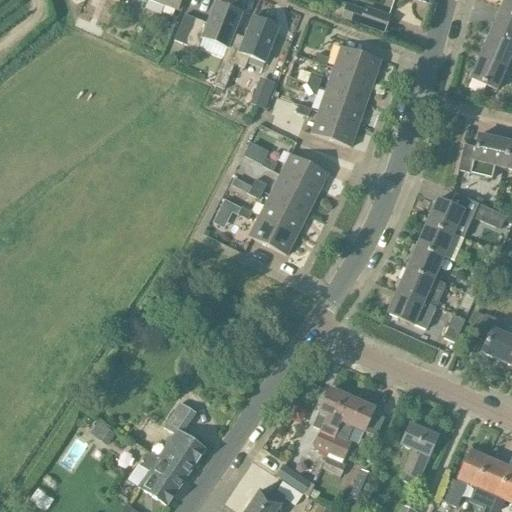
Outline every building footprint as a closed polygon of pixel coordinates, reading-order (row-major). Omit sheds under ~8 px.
[(148,0),(145,8),(159,14),(162,6),(176,11),(180,0),(148,0)] [(511,0),(504,0),(499,11),(511,16),(511,0)] [(227,49),(232,35),(241,13),(216,3),(207,24),(184,15),(174,41),(197,50),(202,39),(227,49)] [(389,17),(366,10),(347,4),(342,20),(361,25),(384,32),(389,17)] [(511,16),(499,11),(490,34),(511,43),(511,16)] [(227,49),(223,59),(212,85),(222,90),(233,65),(244,69),(249,57),(264,64),(279,28),(252,18),(243,39),(232,35),(227,49)] [(511,54),(511,43),(490,34),(480,56),(506,68),(511,54)] [(333,70),(361,79),(373,84),(380,61),(341,48),(333,70)] [(317,55),(314,63),(326,67),(328,59),(317,55)] [(506,68),(480,56),(470,80),(496,91),(506,68)] [(373,84),(361,79),(333,70),(326,92),(352,101),(365,105),(373,84)] [(309,76),(306,84),(318,88),(321,80),(309,76)] [(275,84),(263,80),(253,106),(265,111),(275,84)] [(315,96),(318,88),(306,84),(304,92),(315,96)] [(365,105),(352,101),(326,92),(318,113),(344,122),(358,127),(365,105)] [(296,114),(308,118),(311,110),(299,106),(296,114)] [(358,127),(344,122),(318,113),(311,135),(350,149),(358,127)] [(510,143),(478,136),(474,151),(465,148),(460,170),(494,178),(496,168),(503,169),(510,143)] [(511,143),(510,143),(503,169),(511,171),(511,143)] [(317,196),(328,175),(290,156),(280,177),(317,196)] [(265,160),(262,167),(272,172),(275,165),(265,160)] [(317,196),(280,177),(269,197),(307,216),(317,196)] [(230,186),(248,195),(251,188),(234,179),(230,186)] [(251,188),(262,193),(266,186),(255,180),(251,188)] [(251,188),(248,195),(259,201),(262,193),(251,188)] [(426,224),(453,236),(463,240),(464,240),(479,206),(456,195),(451,206),(436,200),(426,224)] [(307,216),(269,197),(259,218),(296,237),(307,216)] [(224,201),(221,207),(232,213),(237,216),(240,209),(224,201)] [(241,208),(240,209),(237,216),(248,221),(252,213),(241,208)] [(296,237),(259,218),(248,239),(286,257),(296,237)] [(463,240),(453,236),(426,224),(416,246),(443,258),(453,262),(463,240)] [(443,258),(416,246),(406,269),(433,281),(443,258)] [(511,286),(511,276),(492,268),(487,281),(510,291),(511,286)] [(433,281),(406,269),(396,292),(435,309),(445,286),(433,281)] [(474,273),(469,285),(478,289),(484,277),(474,273)] [(396,292),(386,315),(425,332),(435,309),(396,292)] [(458,308),(468,312),(474,300),(464,295),(458,308)] [(466,334),(474,338),(477,332),(484,317),(475,313),(466,334)] [(511,361),(511,337),(492,329),(496,321),(484,316),(484,317),(477,332),(474,338),(485,342),(480,354),(510,367),(511,361)] [(452,317),(443,339),(454,344),(464,322),(452,317)] [(352,401),(329,391),(319,413),(312,427),(321,431),(314,446),(320,449),(317,455),(326,458),(327,459),(352,401)] [(352,401),(327,459),(326,458),(321,470),(340,478),(345,467),(340,465),(350,444),(346,442),(352,428),(363,433),(373,410),(352,401)] [(149,455),(185,479),(205,451),(181,435),(195,414),(180,404),(163,429),(173,436),(157,460),(149,455)] [(409,425),(400,446),(412,451),(402,473),(418,480),(428,458),(437,438),(409,425)] [(469,503),(487,460),(468,452),(456,480),(457,481),(447,505),(455,508),(465,484),(475,488),(468,503),(469,503)] [(185,479),(149,455),(140,468),(138,466),(127,481),(166,507),(185,479)] [(491,511),(510,470),(487,460),(469,503),(482,509),(480,511),(491,511)] [(303,496),(303,495),(310,484),(311,484),(283,465),(275,477),(303,496)] [(511,470),(510,470),(491,511),(499,511),(504,501),(511,504),(511,470)] [(310,484),(303,495),(308,498),(314,486),(310,484)] [(258,492),(244,511),(276,511),(280,506),(279,505),(284,497),(273,490),(268,498),(258,492)] [(309,497),(317,500),(320,494),(312,490),(309,497)]
